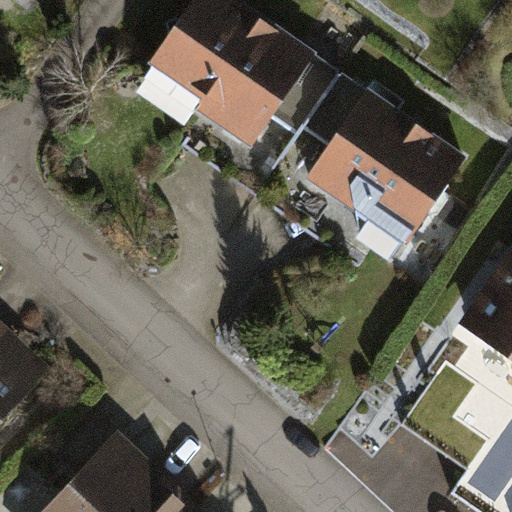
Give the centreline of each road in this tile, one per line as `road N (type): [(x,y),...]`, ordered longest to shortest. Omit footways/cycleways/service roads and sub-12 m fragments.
road 1 (residential): [(347,511),(0,187)]
road 2 (residential): [(0,155),(103,0)]
